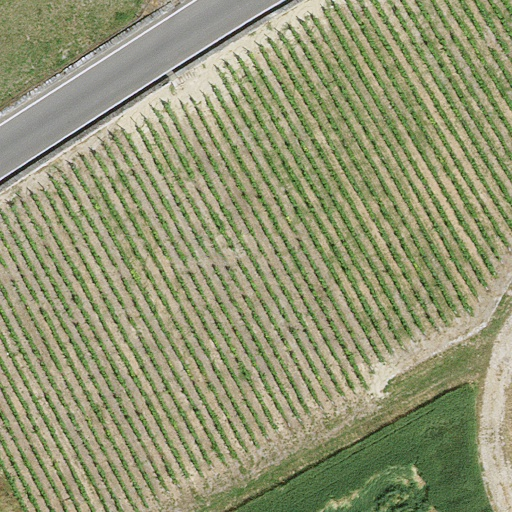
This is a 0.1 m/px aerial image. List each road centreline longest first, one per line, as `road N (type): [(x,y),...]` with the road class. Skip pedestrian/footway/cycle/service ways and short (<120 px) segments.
road 1 (tertiary): [(0,158),(243,0)]
road 2 (track): [(511,355),(496,476),(511,505)]
